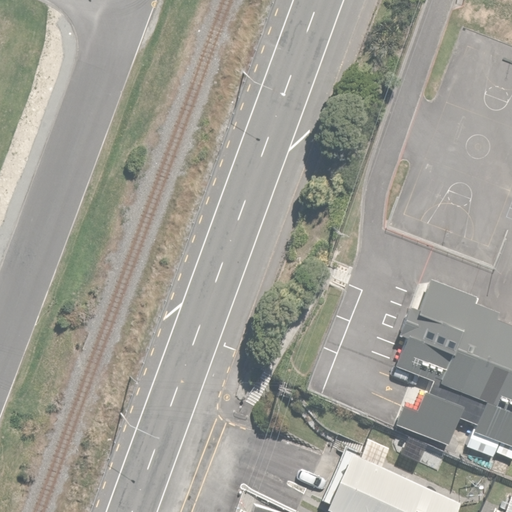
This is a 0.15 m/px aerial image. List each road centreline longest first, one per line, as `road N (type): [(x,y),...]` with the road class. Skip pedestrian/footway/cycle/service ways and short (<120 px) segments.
road 1 (primary): [(139,511),(322,0)]
road 2 (residential): [(123,9),(0,352)]
